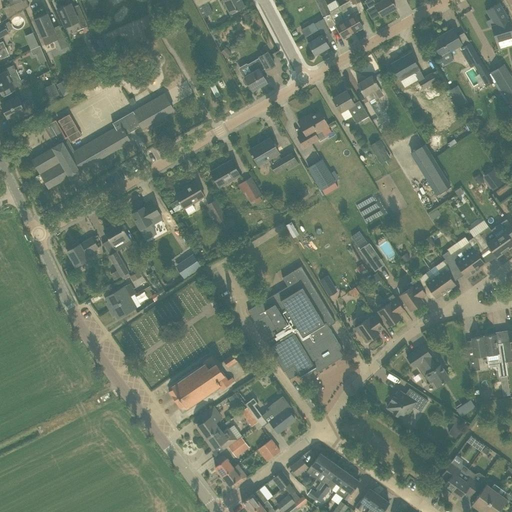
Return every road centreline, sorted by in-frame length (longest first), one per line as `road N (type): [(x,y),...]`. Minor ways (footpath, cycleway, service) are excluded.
road 1 (tertiary): [(215,511),(92,343),(37,232)]
road 2 (residential): [(37,232),(304,78)]
road 3 (residential): [(318,429),(397,343),(453,311)]
road 4 (residential): [(304,78),(444,0)]
road 5 (residential): [(430,511),(318,429)]
road 6 (residential): [(215,511),(318,429)]
